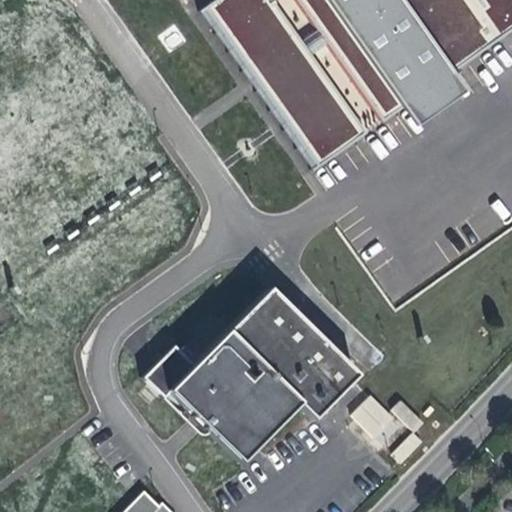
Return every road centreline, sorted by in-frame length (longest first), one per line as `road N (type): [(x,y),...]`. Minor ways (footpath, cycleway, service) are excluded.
road 1 (unclassified): [(89,0),(227,199),(221,247),(109,334),(102,360),(111,401),(194,511)]
road 2 (unclassified): [(511,383),(390,511)]
